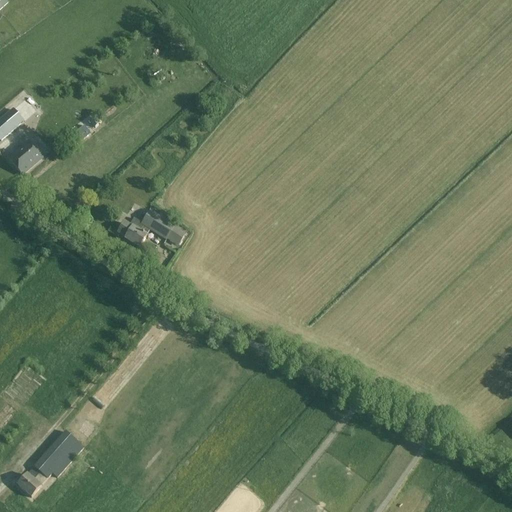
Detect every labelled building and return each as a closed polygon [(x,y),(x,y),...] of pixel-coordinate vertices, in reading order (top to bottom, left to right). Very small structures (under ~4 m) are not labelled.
[(0,0),(0,10),(8,3),(5,0),(0,0)] [(35,110),(40,106),(31,95),(27,99),(35,110)] [(6,134),(0,137),(0,143),(2,146),(27,130),(18,116),(1,127),(6,134)] [(84,126),(70,137),(76,144),(90,133),(84,126)] [(13,156),(9,160),(22,176),(43,158),(29,143),(21,150),(23,152),(15,158),(13,156)] [(185,235),(174,228),(168,224),(158,218),(150,213),(143,225),(134,219),(129,227),(125,224),(118,234),(126,239),(126,240),(139,249),(147,238),(146,237),(151,230),(166,239),(167,238),(178,246),(185,235)] [(161,213),(158,218),(168,224),(171,220),(161,213)] [(85,449),(66,433),(28,476),(18,487),(31,499),(41,488),(52,475),(57,479),(85,449)]
